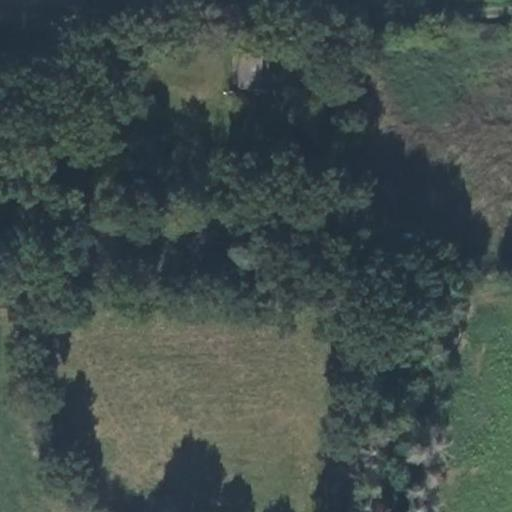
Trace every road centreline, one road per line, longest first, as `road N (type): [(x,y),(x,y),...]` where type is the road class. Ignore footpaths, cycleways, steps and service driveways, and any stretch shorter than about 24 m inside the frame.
road 1 (track): [(51,43),(511,9)]
road 2 (track): [(51,43),(30,180),(0,283)]
